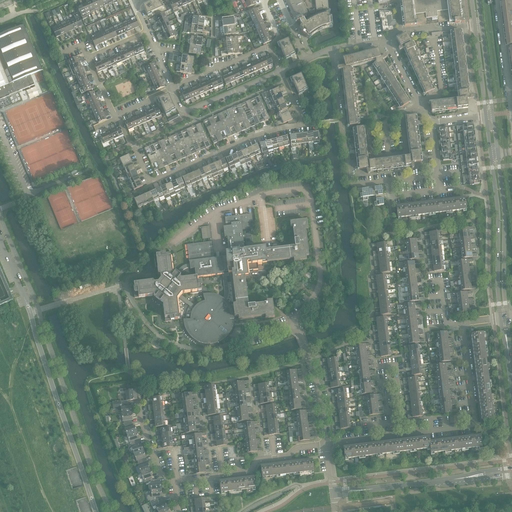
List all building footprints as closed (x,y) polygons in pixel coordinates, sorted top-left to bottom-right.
[(94,0),(92,1),(91,0),(89,0),(90,2),(91,2),(95,11),(100,9),(95,0),(94,0)] [(95,0),(100,9),(104,7),(100,0),(95,0)] [(152,15),(154,14),(155,14),(154,12),(162,8),(160,3),(159,4),(157,0),(154,0),(143,5),(147,15),(151,13),(152,15)] [(179,0),(175,0),(174,1),(178,9),(183,7),(179,0)] [(253,0),(245,4),(247,8),(255,5),(253,0)] [(288,0),(296,19),(295,19),(296,20),(297,22),(297,23),(299,21),(300,23),(301,25),(302,26),(300,28),(303,31),(302,31),(301,32),(308,38),(309,39),(311,37),(314,35),(317,32),(320,31),(322,30),(326,29),(329,28),(331,28),(333,28),(332,17),(330,17),(329,18),(329,13),(325,14),(324,11),(329,11),(327,0),(288,0)] [(416,25),(427,24),(427,25),(437,24),(437,23),(449,21),(448,10),(449,10),(451,24),(461,23),(462,23),(463,23),(464,23),(464,22),(465,22),(465,21),(465,20),(464,20),(464,19),(463,19),(461,20),(458,0),(401,0),(402,4),(402,5),(404,27),(414,25),(413,15),(415,14),(416,25)] [(511,0),(506,0),(507,2),(500,3),(501,5),(506,46),(511,45),(511,0)] [(178,9),(174,1),(170,3),(173,11),(178,9)] [(90,2),(87,4),(91,13),(95,11),(91,2),(90,2)] [(80,4),(81,6),(82,6),(87,15),(91,13),(87,4),(83,5),(82,3),(80,4)] [(82,6),(81,6),(78,8),(78,7),(83,20),(88,18),(87,15),(82,6)] [(249,12),(251,17),(259,13),(257,8),(249,12)] [(380,18),(381,18),(380,13),(391,13),(391,16),(395,16),(396,21),(395,12),(379,11),(380,18)] [(73,15),(74,18),(78,28),(79,27),(83,26),(77,13),(73,15)] [(156,16),(158,22),(167,18),(164,13),(156,16)] [(251,17),(253,22),(261,18),(259,13),(251,17)] [(387,17),(391,16),(391,13),(380,13),(381,18),(383,31),(393,30),(393,27),(392,27),(392,26),(388,27),(387,17)] [(192,25),(198,26),(199,17),(190,16),(190,18),(193,19),(192,25)] [(395,16),(391,16),(387,17),(388,27),(392,26),(396,26),(396,21),(395,16)] [(130,19),(135,29),(139,27),(135,17),(130,19)] [(199,17),(198,26),(204,27),(205,21),(208,21),(208,19),(199,17)] [(74,18),(70,20),(74,30),(77,28),(78,31),(80,30),(79,27),(78,28),(74,18)] [(167,18),(158,22),(160,26),(169,22),(167,18)] [(223,27),(229,26),(228,18),(219,19),(219,21),(222,21),(223,27)] [(261,18),(253,22),(255,26),(263,23),(261,18)] [(130,19),(126,21),(130,31),(135,29),(130,19)] [(74,30),(70,20),(65,22),(70,32),(70,31),(74,30)] [(126,21),(122,23),(126,33),(130,31),(126,21)] [(61,24),(65,34),(67,33),(68,34),(69,34),(70,35),(72,34),(70,31),(70,32),(65,22),(61,24)] [(171,27),(169,22),(160,26),(162,31),(171,27)] [(122,23),(117,25),(121,35),(126,33),(122,23)] [(265,27),(267,27),(269,26),(268,23),(264,25),(263,23),(255,26),(257,31),(265,27)] [(62,35),(65,34),(61,24),(56,26),(61,36),(62,35)] [(0,35),(0,99),(35,85),(31,75),(43,70),(24,25),(0,35)] [(121,35),(117,25),(113,27),(117,37),(121,35)] [(198,26),(192,25),(191,31),(188,31),(188,33),(196,34),(198,26)] [(235,25),(229,26),(230,35),(239,34),(239,31),(236,32),(235,26),(235,25)] [(61,36),(56,26),(52,28),(56,38),(60,36),(61,39),(63,38),(62,35),(61,36)] [(204,27),(198,26),(196,34),(205,36),(206,34),(203,33),(204,27)] [(229,26),(223,27),(224,33),(221,34),(221,36),(230,35),(229,26)] [(113,27),(108,29),(113,38),(117,37),(113,27)] [(162,31),(164,35),(173,32),(171,27),(162,31)] [(265,27),(257,31),(259,36),(267,32),(265,27)] [(104,31),(108,40),(113,38),(108,29),(104,31)] [(430,103),(432,114),(435,114),(435,111),(439,111),(439,113),(445,112),(445,110),(449,109),(449,112),(456,111),(455,109),(468,107),(467,100),(472,99),(473,99),(473,98),(474,98),(474,97),(473,97),(473,96),(472,96),(468,96),(466,76),(460,30),(451,31),(452,34),(448,35),(448,39),(452,39),(453,44),(449,45),(450,49),(454,49),(454,55),(450,55),(451,59),(455,59),(456,65),(452,65),(452,70),(456,69),(457,75),(453,76),(453,80),(457,79),(458,85),(454,86),(455,90),(459,90),(460,99),(430,103)] [(100,33),(104,42),(108,40),(104,31),(100,33)] [(173,32),(164,35),(167,40),(175,36),(173,32)] [(259,36),(261,40),(270,37),(267,32),(259,36)] [(100,33),(95,35),(100,44),(104,42),(100,33)] [(427,93),(429,95),(438,91),(436,87),(432,88),(430,83),(434,81),(432,77),(428,79),(426,74),(429,72),(427,68),(424,70),(421,64),(425,63),(423,59),(420,60),(417,55),(421,53),(419,49),(415,51),(412,43),(408,45),(407,44),(410,42),(406,34),(396,39),(401,47),(399,48),(398,48),(398,49),(398,50),(399,50),(399,51),(400,51),(404,48),(425,94),(427,93)] [(100,44),(95,35),(91,37),(95,47),(95,46),(100,44)] [(274,35),(271,36),(270,37),(261,40),(263,45),(272,41),(270,38),(274,37),(274,35)] [(189,45),(196,46),(197,37),(188,36),(188,38),(191,39),(190,45),(189,45)] [(232,38),(233,46),(239,45),(238,45),(238,39),(241,39),(240,36),(232,38)] [(197,37),(196,46),(202,47),(202,41),(205,41),(206,39),(197,37)] [(226,47),(233,46),(232,38),(222,39),(223,41),(226,41),(227,47),(226,47)] [(279,51),(279,52),(282,51),(285,59),(290,56),(295,54),(288,39),(278,43),(280,47),(279,48),(280,50),(279,51)] [(136,46),(140,54),(145,52),(142,46),(144,45),(142,42),(140,43),(141,44),(136,46)] [(233,46),(234,55),(243,53),(242,51),(239,52),(238,46),(239,46),(239,45),(233,46)] [(131,48),(135,56),(140,54),(136,46),(131,48)] [(196,46),(194,55),(203,56),(204,54),(200,53),(201,47),(202,47),(196,46)] [(233,46),(226,47),(227,47),(227,51),(224,51),(224,52),(221,52),(222,56),(234,55),(233,46)] [(127,50),(131,58),(135,56),(131,48),(127,50)] [(131,58),(127,50),(122,52),(126,61),(131,58)] [(345,66),(339,67),(338,67),(337,68),(337,69),(337,70),(338,70),(339,70),(342,70),(349,126),(358,125),(358,122),(361,121),(361,117),(357,117),(356,112),(360,111),(359,107),(356,107),(355,101),(359,101),(358,97),(355,97),(354,91),(357,91),(357,86),(353,87),(353,81),(356,81),(356,76),(352,77),(351,71),(355,70),(355,68),(349,69),(349,67),(375,60),(376,63),(371,66),(372,68),(375,66),(378,71),(375,73),(377,77),(380,75),(384,80),(381,82),(383,86),(386,84),(389,88),(386,90),(389,94),(392,92),(395,97),(392,99),(394,103),(397,101),(400,106),(397,108),(399,110),(409,103),(382,61),(386,58),(387,57),(386,56),(385,55),(384,56),(380,58),(378,50),(343,59),(345,66)] [(118,54),(121,63),(126,61),(122,52),(118,54)] [(113,56),(117,65),(121,63),(118,54),(113,56)] [(181,64),(187,65),(188,57),(179,55),(179,57),(182,58),(181,64)] [(117,65),(113,56),(108,58),(112,67),(113,69),(118,67),(117,65)] [(264,58),(268,66),(273,64),(269,56),(264,58)] [(69,60),(71,65),(79,61),(77,57),(69,60)] [(188,57),(187,65),(193,66),(194,60),(197,60),(197,58),(188,57)] [(108,58),(104,61),(107,69),(109,72),(113,70),(112,67),(108,58)] [(260,60),(263,68),(268,66),(264,58),(260,60)] [(255,62),(259,70),(263,68),(260,60),(255,62)] [(79,61),(71,65),(69,66),(71,71),(82,66),(79,61)] [(99,63),(103,71),(107,69),(104,61),(99,63)] [(148,72),(156,68),(154,64),(155,63),(154,61),(151,62),(152,64),(144,68),(146,73),(148,72)] [(251,64),(254,72),(259,70),(255,62),(251,64)] [(103,71),(99,63),(94,65),(98,73),(103,71)] [(187,65),(181,64),(180,64),(181,64),(180,70),(177,70),(177,72),(185,73),(187,65)] [(246,66),(250,75),(254,72),(251,64),(246,66)] [(193,66),(187,65),(185,73),(194,75),(195,73),(192,72),(193,66)] [(84,71),(82,66),(71,71),(73,75),(75,75),(84,71)] [(241,68),(245,77),(250,75),(246,66),(241,68)] [(156,68),(148,72),(150,77),(158,73),(156,68)] [(237,70),(240,79),(245,77),(241,68),(237,70)] [(237,70),(232,73),(236,81),(240,79),(237,70)] [(75,75),(78,79),(86,76),(84,71),(75,75)] [(160,78),(158,73),(150,77),(152,81),(160,78)] [(232,73),(227,75),(231,83),(236,81),(232,73)] [(292,86),(292,87),(295,86),(298,94),(303,91),(308,89),(301,74),(291,78),(293,82),(292,83),(293,85),(292,86)] [(231,83),(227,75),(222,77),(226,85),(231,83)] [(78,79),(80,84),(88,80),(86,76),(78,79)] [(215,79),(218,87),(223,85),(220,76),(215,79)] [(162,82),(160,78),(152,81),(154,86),(162,82)] [(210,81),(214,89),(218,87),(215,79),(210,81)] [(80,84),(82,89),(90,85),(88,80),(80,84)] [(205,83),(209,91),(214,89),(210,81),(205,83)] [(162,82),(154,86),(156,91),(165,87),(162,82)] [(201,85),(204,93),(209,91),(205,83),(201,85)] [(90,85),(82,89),(84,93),(96,88),(95,86),(91,88),(90,85)] [(204,93),(201,85),(196,87),(200,95),(204,93)] [(196,87),(192,89),(195,97),(200,95),(196,87)] [(269,92),(272,97),(281,93),(280,93),(278,88),(279,88),(269,92)] [(187,91),(190,99),(195,97),(192,89),(187,91)] [(86,95),(88,100),(96,96),(94,91),(86,95)] [(190,99),(187,91),(182,93),(186,101),(190,99)] [(273,103),(283,99),(283,98),(283,99),(281,94),(281,93),(272,97),(270,98),(273,103)] [(159,106),(160,107),(162,106),(166,114),(171,112),(170,111),(175,109),(168,95),(159,99),(160,103),(159,103),(160,106),(159,106)] [(96,96),(88,100),(90,105),(98,101),(96,96)] [(253,107),(255,112),(265,108),(260,96),(255,98),(258,105),(253,107)] [(275,109),(286,104),(285,104),(283,99),(273,103),(275,109)] [(244,111),(246,116),(255,112),(253,107),(251,102),(250,100),(245,102),(248,109),(244,111)] [(100,106),(98,101),(90,105),(92,109),(100,106)] [(239,113),(235,115),(237,120),(246,116),(244,111),(242,106),(241,104),(236,106),(239,113)] [(277,114),(279,113),(288,109),(287,109),(285,104),(286,104),(275,109),(277,114)] [(100,106),(92,109),(94,114),(102,110),(100,106)] [(153,110),(157,118),(161,116),(158,108),(153,110)] [(225,119),(227,124),(237,120),(235,115),(233,110),(232,108),(227,110),(230,117),(225,119)] [(257,116),(262,114),(265,121),(270,119),(265,108),(255,112),(257,116)] [(288,109),(279,113),(281,118),(290,114),(288,109)] [(104,113),(102,110),(94,114),(96,119),(108,113),(108,111),(104,113)] [(149,112),(152,120),(157,118),(153,110),(149,112)] [(144,114),(148,122),(152,120),(149,112),(144,114)] [(225,119),(223,115),(222,112),(217,115),(220,122),(216,124),(218,128),(227,124),(225,119)] [(248,120),(252,118),(256,125),(261,123),(260,121),(257,116),(255,112),(246,116),(248,120)] [(108,113),(96,119),(98,123),(107,120),(105,117),(109,115),(108,113)] [(139,116),(143,124),(148,122),(144,114),(139,116)] [(290,114),(281,118),(283,124),(293,119),(292,119),(290,114)] [(419,150),(421,150),(422,150),(421,143),(418,143),(418,140),(420,139),(420,133),(417,133),(417,129),(419,129),(418,123),(416,123),(415,119),(418,119),(417,115),(406,117),(411,156),(367,162),(363,127),(354,128),(354,131),(352,131),(353,137),(355,137),(356,141),(353,141),(354,147),(356,147),(357,151),(354,151),(355,158),(358,157),(359,170),(366,169),(367,173),(367,174),(368,174),(369,174),(370,173),(370,172),(370,170),(377,170),(377,172),(383,171),(383,169),(387,168),(387,171),(394,170),(393,168),(397,167),(398,170),(404,169),(404,166),(411,165),(411,167),(411,168),(412,169),(413,169),(413,168),(414,168),(414,167),(414,163),(421,162),(419,150)] [(139,116),(135,118),(138,126),(143,124),(139,116)] [(239,125),(239,124),(243,122),(246,129),(251,127),(250,125),(248,120),(246,116),(237,120),(239,125)] [(216,124),(214,119),(213,117),(208,119),(211,126),(206,128),(209,133),(218,128),(216,124)] [(135,118),(130,120),(133,128),(138,126),(135,118)] [(125,122),(129,133),(134,130),(133,128),(130,120),(125,122)] [(237,120),(227,124),(229,129),(234,127),(237,134),(242,131),(241,129),(239,124),(239,125),(237,120)] [(194,134),(196,139),(206,135),(200,123),(196,125),(199,132),(194,134)] [(229,129),(227,124),(218,128),(220,133),(224,131),(228,138),(233,135),(232,133),(229,129)] [(115,129),(119,137),(123,135),(120,127),(115,129)] [(192,130),(191,127),(186,130),(189,137),(185,139),(187,143),(196,139),(194,134),(192,130)] [(220,133),(218,128),(209,133),(211,137),(215,135),(218,142),(223,140),(222,138),(220,133)] [(110,131),(114,139),(119,137),(115,129),(110,131)] [(105,133),(109,142),(114,139),(110,131),(105,133)] [(175,143),(177,147),(187,143),(185,139),(183,134),(182,132),(177,134),(180,141),(176,143),(175,143)] [(109,142),(105,133),(101,135),(104,144),(109,142)] [(198,144),(203,142),(206,149),(211,146),(206,135),(196,139),(198,144)] [(176,143),(173,138),(173,136),(168,138),(171,145),(166,147),(168,152),(177,147),(175,143),(176,143)] [(281,137),(284,147),(290,145),(287,136),(282,138),(282,137),(281,137)] [(276,139),(279,148),(284,147),(281,137),(281,138),(276,139)] [(198,144),(196,139),(187,143),(189,148),(193,146),(196,153),(201,150),(200,148),(198,144)] [(270,140),(273,150),(279,148),(276,139),(271,141),(271,140),(270,140)] [(164,142),(163,140),(158,142),(161,149),(157,151),(159,156),(168,152),(166,147),(164,142)] [(265,142),(268,152),(273,150),(270,140),(270,141),(265,142)] [(268,152),(265,142),(260,144),(260,143),(259,143),(262,153),(268,152)] [(179,152),(180,152),(184,150),(187,157),(192,155),(191,153),(189,148),(187,143),(177,147),(179,152)] [(147,155),(149,160),(159,156),(157,151),(155,146),(154,144),(149,146),(152,153),(147,155)] [(251,147),(256,156),(257,159),(261,156),(262,155),(257,144),(256,144),(257,145),(252,147),(251,147)] [(170,156),(175,154),(178,161),(183,159),(182,157),(180,152),(179,152),(177,147),(168,152),(170,156)] [(247,149),(250,158),(256,156),(251,147),(247,149)] [(246,149),(241,152),(245,160),(250,158),(247,149),(246,149)] [(236,154),(241,166),(246,163),(245,160),(241,152),(241,151),(241,152),(236,154)] [(170,156),(168,152),(159,156),(161,160),(165,158),(168,165),(173,163),(172,161),(170,156)] [(236,154),(230,157),(234,165),(235,165),(236,168),(241,166),(236,154)] [(120,159),(122,164),(131,160),(129,155),(120,159)] [(159,156),(149,160),(151,164),(156,162),(159,169),(164,167),(163,165),(161,160),(159,156)] [(234,165),(230,157),(226,159),(226,158),(225,158),(229,168),(234,165)] [(219,161),(223,170),(228,168),(224,159),(219,162),(219,161)] [(131,160),(122,164),(124,169),(134,165),(133,165),(131,160)] [(224,173),(223,170),(219,161),(219,162),(214,164),(218,173),(219,175),(224,173)] [(209,166),(208,166),(212,175),(218,173),(214,164),(213,164),(214,164),(209,166)] [(134,165),(124,169),(127,175),(136,170),(135,170),(133,166),(134,165)] [(203,168),(207,177),(208,177),(209,179),(210,179),(212,178),(213,177),(212,175),(208,166),(204,169),(203,168)] [(198,171),(202,180),(203,179),(204,182),(208,180),(207,178),(207,177),(203,168),(203,169),(198,171),(198,170),(198,171)] [(127,175),(129,180),(138,176),(138,175),(138,176),(136,171),(136,170),(127,175)] [(193,173),(197,182),(202,180),(198,171),(193,173)] [(188,175),(192,184),(197,182),(193,173),(188,176),(188,175)] [(192,184),(188,175),(187,175),(188,176),(183,178),(182,177),(182,178),(186,187),(192,184)] [(138,176),(129,180),(131,185),(141,181),(140,181),(138,176)] [(176,180),(180,190),(185,187),(181,178),(181,179),(176,181),(176,180)] [(180,190),(176,180),(176,181),(171,183),(175,192),(180,190)] [(141,181),(131,185),(134,190),(143,186),(142,186),(140,181),(141,181)] [(165,185),(169,194),(175,192),(171,183),(170,183),(171,183),(166,185),(165,185)] [(169,194),(165,185),(165,186),(160,188),(160,187),(164,197),(169,194)] [(155,190),(159,199),(164,197),(160,187),(160,188),(155,190)] [(373,196),(375,196),(382,195),(381,187),(374,188),(375,190),(372,190),(373,196)] [(373,196),(372,190),(369,191),(369,188),(362,189),(362,193),(360,194),(361,198),(363,198),(363,201),(367,200),(367,197),(373,196)] [(150,192),(154,201),(159,199),(155,190),(150,192)] [(144,194),(149,204),(154,201),(150,192),(150,193),(145,195),(145,194),(144,194)] [(139,197),(143,206),(149,204),(144,194),(145,195),(140,197),(139,197)] [(382,195),(375,196),(376,202),(374,202),(375,206),(375,207),(373,207),(373,209),(377,209),(376,206),(384,205),(382,195)] [(143,206),(139,197),(134,199),(138,208),(143,206)] [(448,200),(449,212),(466,210),(465,198),(448,200)] [(448,200),(431,202),(432,214),(449,212),(448,200)] [(414,204),(415,216),(432,214),(431,202),(414,204)] [(415,216),(414,204),(396,206),(398,218),(415,216)] [(228,273),(228,271),(228,270),(233,269),(234,272),(233,272),(233,273),(234,273),(234,277),(232,277),(236,304),(233,305),(234,317),(235,317),(238,317),(238,319),(241,319),(265,316),(265,319),(268,318),(274,318),(274,311),(271,311),(270,301),(266,301),(266,303),(248,306),(246,289),(245,285),(246,285),(244,272),(258,270),(258,272),(265,271),(264,266),(263,267),(262,263),(300,258),(300,261),(306,260),(306,253),(308,253),(305,226),(308,226),(307,220),(300,221),(301,223),(290,224),(290,228),(293,228),(295,246),(278,248),(278,249),(274,249),(272,249),(271,244),(277,243),(273,208),(258,209),(262,242),(262,245),(268,244),(269,249),(265,250),(261,251),(261,249),(250,250),(250,252),(245,252),(243,238),(246,238),(247,246),(253,245),(251,233),(245,234),(245,235),(243,236),(242,230),(253,229),(251,214),(232,217),(225,217),(226,227),(223,227),(225,237),(227,237),(229,253),(226,253),(226,257),(220,257),(216,258),(214,258),(212,242),(187,245),(190,264),(188,264),(185,265),(183,266),(181,267),(179,269),(176,273),(176,274),(172,272),(172,271),(170,252),(164,253),(164,254),(161,255),(154,255),(156,267),(157,267),(158,273),(158,275),(159,274),(160,274),(161,279),(158,282),(153,283),(153,282),(153,281),(151,281),(145,282),(145,280),(143,281),(135,282),(134,282),(135,289),(135,292),(134,292),(135,298),(154,296),(154,295),(156,297),(155,298),(160,302),(161,301),(163,303),(165,322),(171,321),(171,320),(174,320),(181,319),(180,307),(178,308),(177,302),(177,299),(178,298),(193,309),(195,310),(194,312),(193,315),(192,318),(192,321),(186,321),(186,322),(187,326),(188,331),(191,334),(194,338),(198,340),(203,342),(207,342),(212,342),(216,341),(216,337),(218,336),(221,334),(223,332),(222,331),(224,329),(225,330),(226,328),(227,325),(228,322),(232,323),(232,321),(232,316),(231,312),(229,308),(226,304),(224,302),(225,300),(226,300),(227,298),(228,296),(228,294),(228,291),(226,274),(228,273)] [(210,229),(201,230),(202,240),(211,238),(210,229)] [(0,304),(13,299),(11,292),(0,267),(0,304)] [(471,334),(473,352),(485,350),(483,333),(471,334)] [(487,367),(485,350),(473,352),(475,369),(487,367)] [(475,369),(477,386),(489,384),(487,367),(475,369)] [(489,384),(477,386),(480,403),(491,401),(489,384)] [(112,402),(113,406),(129,404),(129,401),(133,400),(134,400),(137,400),(136,390),(133,390),(131,390),(125,391),(127,401),(121,401),(112,402)] [(491,401),(480,403),(482,420),(493,419),(491,401)] [(129,404),(113,406),(113,410),(117,410),(119,411),(121,411),(121,412),(122,415),(132,413),(131,411),(132,411),(131,409),(131,406),(130,406),(129,404)] [(132,416),(132,413),(122,415),(122,417),(122,418),(123,421),(124,424),(123,424),(123,425),(125,424),(132,423),(131,420),(133,420),(132,417),(132,416)] [(132,423),(125,424),(125,426),(126,429),(125,429),(126,432),(126,433),(127,433),(128,436),(137,433),(136,430),(136,429),(135,426),(133,426),(132,423)] [(138,435),(137,433),(128,436),(128,438),(129,439),(130,442),(131,445),(132,445),(139,443),(138,439),(139,439),(138,436),(138,435)] [(463,437),(465,449),(482,447),(480,435),(463,437)] [(413,451),(430,448),(429,442),(429,437),(412,439),(413,451)] [(465,449),(463,437),(446,440),(448,451),(465,449)] [(395,441),(396,453),(413,451),(412,439),(395,441)] [(448,451),(446,440),(429,442),(430,448),(430,453),(448,451)] [(377,443),(379,455),(396,453),(395,441),(377,443)] [(133,452),(134,455),(144,452),(143,448),(142,447),(141,444),(140,445),(139,443),(132,445),(132,448),(133,451),(133,452)] [(377,443),(360,445),(362,457),(379,455),(377,443)] [(362,457),(360,445),(343,447),(345,459),(362,457)] [(144,452),(134,455),(135,457),(135,458),(137,461),(138,464),(137,464),(138,464),(146,461),(145,458),(146,458),(145,455),(145,454),(144,452)] [(295,461),(296,473),(314,471),(312,459),(295,461)] [(146,461),(138,464),(139,466),(138,467),(140,470),(139,470),(140,471),(141,474),(150,470),(149,467),(149,466),(148,463),(147,464),(146,461)] [(295,461),(278,464),(279,475),(296,473),(295,461)] [(279,475),(278,464),(261,466),(262,477),(279,475)] [(79,511),(64,465),(56,468),(66,498),(70,511),(79,511)] [(151,473),(150,470),(141,474),(142,476),(142,477),(143,480),(144,480),(145,482),(144,483),(150,481),(151,481),(153,480),(151,477),(153,477),(152,474),(151,473)] [(237,479),(238,490),(255,488),(254,477),(237,479)] [(159,479),(153,480),(151,481),(151,484),(150,484),(151,487),(151,488),(151,491),(161,490),(161,487),(161,486),(160,482),(159,483),(159,479)] [(238,490),(237,479),(219,481),(221,492),(238,490)] [(150,501),(150,502),(152,501),(155,500),(161,499),(161,497),(162,496),(162,493),(162,492),(161,492),(161,490),(151,491),(151,493),(151,494),(152,494),(152,495),(147,496),(148,501),(150,501)] [(158,511),(160,511),(168,508),(166,505),(167,505),(166,504),(165,501),(163,502),(162,499),(161,499),(155,500),(152,501),(150,502),(153,508),(156,506),(157,509),(157,510),(158,511)]
